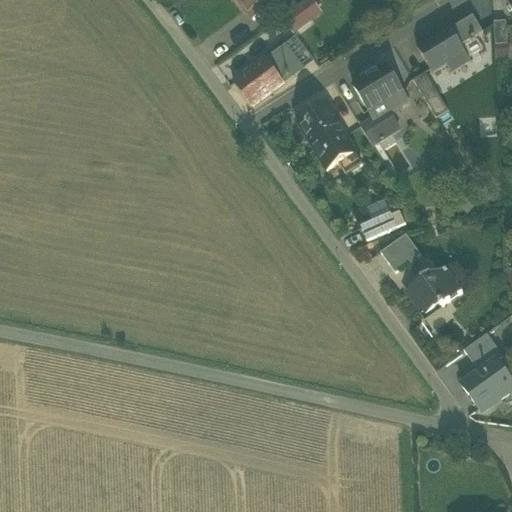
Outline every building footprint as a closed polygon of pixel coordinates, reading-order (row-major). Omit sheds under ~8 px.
[(236,0),(254,22),(283,0),(236,0)] [(310,0),(308,0),(298,8),(311,24),(323,15),(310,0)] [(311,24),(298,8),(282,20),(294,37),(311,24)] [(473,18),(451,32),(461,48),(484,35),(473,18)] [(495,24),(496,47),(508,47),(506,23),(495,24)] [(471,64),(461,48),(451,32),(451,31),(418,51),(433,76),(448,67),(452,75),(471,64)] [(296,39),(285,47),(304,71),(315,63),(296,39)] [(508,47),(496,47),(497,62),(506,62),(506,57),(510,57),(510,46),(508,47)] [(265,62),(284,87),(304,71),(285,47),(265,62)] [(234,86),(253,110),(284,87),(265,62),(234,86)] [(383,107),(389,116),(390,115),(408,104),(403,95),(404,95),(387,68),(376,75),(366,81),(353,89),(369,115),(370,115),(383,107)] [(366,81),(376,75),(373,70),(363,76),(366,81)] [(413,82),(437,120),(449,113),(426,75),(413,82)] [(330,102),(336,111),(346,104),(333,84),(306,102),(313,113),(330,102)] [(339,167),(346,178),(363,167),(356,156),(338,126),(340,125),(328,104),(309,117),(307,114),(296,121),(327,174),(339,167)] [(383,107),(370,115),(374,121),(372,122),(384,141),(400,131),(390,115),(389,116),(383,107)] [(361,129),(372,148),(384,141),(372,122),(361,129)] [(470,194),(458,208),(468,217),(481,203),(470,194)] [(373,225),(392,217),(385,202),(366,210),(373,225)] [(362,230),(367,243),(406,226),(400,213),(392,217),(373,225),(362,230)] [(381,255),(396,275),(398,274),(410,266),(418,260),(421,257),(421,256),(406,237),(381,255)] [(410,266),(421,282),(430,276),(418,260),(410,266)] [(430,276),(421,282),(422,283),(409,293),(426,318),(440,308),(441,310),(463,294),(456,284),(467,276),(457,264),(443,274),(445,276),(435,283),(430,276)] [(464,353),(480,376),(497,364),(503,359),(487,337),(464,353)] [(480,376),(463,389),(480,413),(498,400),(499,403),(511,393),(510,391),(511,390),(511,384),(497,364),(480,376)]
